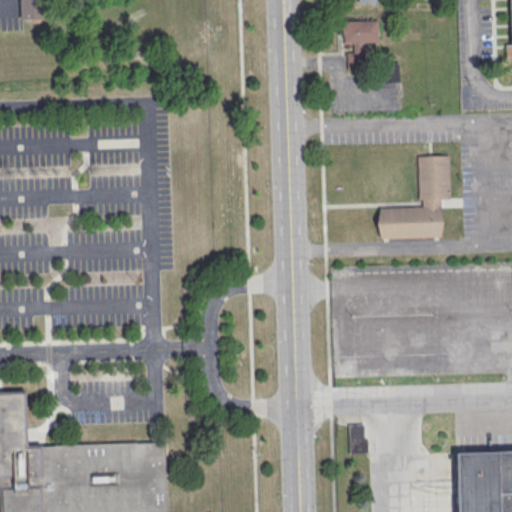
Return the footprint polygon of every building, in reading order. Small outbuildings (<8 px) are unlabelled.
[(21,0),(44,0),(46,18),(23,19),(21,0)] [(341,20),(342,43),(351,43),(351,51),(345,51),(345,69),(363,69),(363,43),(377,43),(377,20),(341,20)] [(386,63),(387,81),(397,81),(397,63),(386,63)] [(417,156),(449,155),(450,200),(440,200),(441,235),(379,237),(378,209),(422,207),(422,201),(419,201),(417,156)] [(0,511),(0,394),(24,393),(26,448),(164,441),(166,511),(0,511)] [(455,511),(454,452),(511,450),(511,511),(455,511)]
